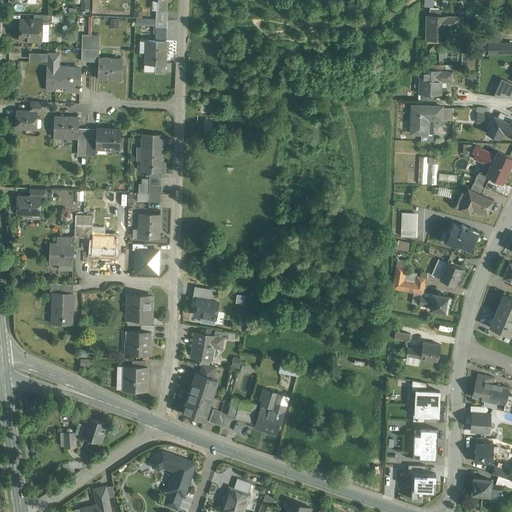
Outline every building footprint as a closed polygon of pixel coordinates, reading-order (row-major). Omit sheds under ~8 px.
[(167,0),(157,0),(158,10),(167,10),(167,0)] [(158,10),(156,10),(156,19),(167,19),(167,10),(158,10)] [(429,15),(427,15),(427,39),(447,40),(447,28),(459,28),(459,16),(441,16),(429,15)] [(34,20),(20,19),(19,39),(41,40),(42,21),(42,20),(34,20)] [(167,19),(156,19),(155,28),(166,28),(167,19)] [(166,28),(156,28),(155,40),(166,40),(166,28)] [(91,34),(82,34),(81,61),(90,61),(90,48),(91,34)] [(100,35),(91,34),(90,48),(99,49),(100,35)] [(155,40),(146,40),(145,64),(165,64),(166,40),(155,40)] [(511,42),(489,43),(489,54),(511,53),(511,42)] [(99,49),(90,48),(90,61),(98,61),(99,58),(99,49)] [(47,62),(47,53),(29,53),(29,61),(47,62)] [(47,62),(47,66),(59,66),(59,53),(47,53),(47,62)] [(120,59),(99,58),(98,61),(98,78),(122,79),(123,65),(120,65),(120,59)] [(59,66),(47,66),(46,66),(45,90),(46,90),(46,86),(66,87),(66,85),(71,85),(71,92),(79,92),(79,94),(80,94),(80,89),(82,89),(82,87),(80,87),(81,74),(78,74),(79,67),(59,66)] [(453,70),(421,69),(419,93),(420,93),(433,94),(439,94),(440,81),(452,82),(453,70)] [(43,101),(31,101),(30,111),(36,111),(36,112),(42,112),(43,101)] [(442,106),(412,105),(411,133),(421,133),(427,133),(427,119),(441,119),(442,106)] [(486,123),(488,107),(479,106),(477,122),(486,123)] [(30,111),(17,111),(16,127),(36,128),(36,112),(36,111),(30,111)] [(511,120),(511,123),(494,115),(486,131),(499,137),(502,130),(507,132),(511,134),(511,120)] [(78,118),(54,117),(53,137),(54,137),(54,134),(67,135),(67,137),(78,138),(78,129),(78,118)] [(87,129),(78,129),(78,138),(78,139),(87,140),(87,129)] [(96,129),(87,129),(87,140),(96,140),(96,129)] [(120,130),(96,129),(96,140),(95,148),(96,148),(96,146),(108,146),(108,149),(119,150),(120,139),(120,130)] [(163,134),(143,134),(142,147),(145,148),(144,160),(142,160),(141,171),(149,171),(161,172),(162,169),(165,170),(165,162),(162,162),(163,134)] [(87,140),(78,139),(77,155),(86,155),(87,140)] [(120,139),(119,150),(129,150),(129,139),(120,139)] [(471,144),(463,143),(462,153),(468,154),(471,144)] [(496,155),(475,145),(473,150),(476,152),(474,157),(491,165),(487,174),(487,175),(490,176),(502,182),(511,159),(511,157),(498,151),(496,155)] [(438,157),(419,156),(418,183),(436,184),(438,157)] [(487,174),(479,170),(474,181),(485,186),(490,176),(487,175),(487,174)] [(149,184),(149,179),(142,179),(142,184),(138,184),(138,192),(149,192),(149,184)] [(485,186),(474,181),(470,188),(481,193),(485,186)] [(161,184),(149,184),(149,192),(161,193),(161,184)] [(439,185),(437,192),(450,196),(452,188),(439,185)] [(470,188),(468,187),(458,208),(469,213),(472,207),(487,213),(493,199),(481,193),(470,188)] [(44,189),(30,188),(30,196),(40,196),(40,197),(44,198),(44,189)] [(161,193),(149,192),(148,201),(160,202),(161,193)] [(30,196),(18,196),(17,213),(24,213),(26,215),(30,215),(32,213),(39,213),(40,197),(40,196),(30,196)] [(417,212),(401,212),(400,236),(417,237),(417,212)] [(160,214),(140,213),(140,214),(142,214),(142,226),(139,226),(139,237),(159,238),(160,214)] [(84,215),(75,214),(74,237),(83,237),(84,215)] [(84,215),(83,237),(92,238),(92,235),(93,226),(93,215),(84,215)] [(92,235),(105,235),(105,226),(93,226),(92,235)] [(462,231),(452,227),(449,235),(458,239),(456,243),(470,249),(476,235),(468,231),(470,228),(464,226),(462,231)] [(92,235),(92,238),(91,255),(101,255),(101,253),(115,254),(114,256),(115,256),(116,242),(113,242),(114,236),(105,235),(92,235)] [(72,237),(62,236),(62,237),(57,237),(57,243),(50,243),(49,263),(59,263),(59,269),(73,269),(73,264),(74,250),(71,250),(72,237)] [(147,250),(138,250),(138,265),(136,266),(136,270),(137,272),(158,273),(158,265),(157,265),(157,259),(158,259),(158,250),(147,250)] [(462,268),(447,261),(446,262),(447,262),(440,278),(439,278),(454,284),(457,276),(458,276),(458,275),(461,268),(462,268)] [(511,262),(509,261),(502,277),(511,280),(511,262)] [(425,284),(415,282),(404,280),(406,266),(396,264),(392,287),(414,291),(424,293),(425,284)] [(427,277),(416,275),(415,282),(425,284),(427,277)] [(73,284),(51,283),(50,293),(53,293),(53,292),(72,293),(73,284)] [(414,291),(412,303),(419,304),(420,295),(423,296),(424,296),(424,293),(414,291)] [(72,293),(53,292),(53,293),(53,300),(55,300),(55,312),(52,312),(52,323),(72,324),(73,293),(72,293)] [(449,295),(433,293),(432,297),(424,296),(423,296),(420,295),(419,304),(430,306),(430,309),(446,311),(447,303),(450,302),(450,297),(449,296),(449,295)] [(511,296),(504,293),(497,310),(511,316),(511,296)] [(152,295),(128,294),(127,306),(130,306),(130,318),(127,317),(127,318),(141,319),(151,319),(152,295)] [(218,302),(196,298),(194,314),(215,318),(218,302)] [(511,325),(511,316),(497,310),(490,326),(508,334),(511,325)] [(141,331),(127,330),(127,354),(150,354),(151,332),(151,331),(141,331)] [(228,332),(214,330),(213,336),(223,337),(222,338),(227,339),(228,332)] [(410,333),(396,331),(395,339),(409,341),(410,333)] [(213,336),(195,333),(191,356),(211,360),(213,347),(221,348),(222,338),(223,337),(213,336)] [(440,343),(422,340),(421,349),(407,347),(406,355),(420,357),(437,360),(440,343)] [(299,366),(280,363),(278,372),(298,375),(299,366)] [(216,366),(203,364),(200,373),(212,378),(216,366)] [(132,366),(124,366),(123,389),(146,390),(147,367),(145,367),(132,366)] [(196,372),(183,412),(204,419),(217,379),(212,378),(200,373),(196,372)] [(414,389),(414,402),(440,403),(440,389),(426,389),(427,382),(412,379),(412,389),(414,389)] [(493,383),(476,379),(472,395),(485,398),(489,399),(493,383)] [(508,386),(493,383),(489,399),(497,401),(504,402),(503,409),(511,411),(511,405),(511,404),(511,394),(507,393),(508,386)] [(274,392),(272,391),(272,392),(266,390),(261,405),(254,426),(276,433),(279,424),(280,424),(285,409),(284,409),(286,404),(275,401),(277,394),(273,393),(274,392)] [(249,400),(234,395),(228,414),(243,418),(249,400)] [(489,399),(485,398),(483,404),(495,407),(497,401),(489,399)] [(249,400),(243,418),(250,421),(256,402),(249,400)] [(414,402),(413,420),(425,420),(425,414),(439,415),(440,403),(414,402)] [(213,408),(209,421),(220,424),(222,419),(220,415),(221,411),(213,408)] [(490,413),(472,412),(470,429),(489,431),(490,413)] [(106,422),(86,416),(84,423),(87,424),(83,435),(101,441),(104,432),(103,432),(106,422)] [(83,435),(87,424),(84,423),(79,421),(75,433),(83,435)] [(437,442),(438,427),(421,427),(420,441),(437,442)] [(74,431),(64,432),(65,447),(74,446),(74,431)] [(436,457),(437,442),(420,441),(419,456),(436,457)] [(493,443),(476,442),(474,460),(491,461),(493,443)] [(194,462),(179,457),(160,451),(152,455),(152,456),(151,461),(153,466),(158,467),(163,465),(175,469),(168,488),(169,489),(182,493),(183,493),(194,462)] [(509,469),(494,464),(492,471),(498,474),(506,477),(509,469)] [(435,488),(436,471),(424,471),(424,465),(412,465),(411,495),(423,495),(423,488),(435,488)] [(511,478),(506,477),(498,474),(495,482),(502,483),(511,486),(511,478)] [(495,482),(490,482),(491,478),(474,476),(474,477),(471,478),(471,483),(473,484),(472,491),(489,493),(488,497),(500,499),(501,491),(502,491),(502,490),(501,490),(502,483),(495,482)] [(252,482),(237,477),(233,488),(248,493),(252,482)] [(112,484),(105,485),(108,497),(114,495),(112,484)] [(105,485),(94,488),(98,504),(81,507),(82,511),(111,511),(108,497),(105,485)] [(233,488),(229,487),(226,497),(226,496),(224,502),(224,504),(222,506),(221,507),(222,509),(223,511),(224,511),(226,511),(227,511),(226,511),(242,511),(248,494),(248,493),(233,488)] [(182,493),(169,489),(164,503),(177,507),(182,493)] [(272,497),(264,494),(262,501),(270,504),(272,497)] [(307,511),(310,506),(287,498),(285,506),(290,507),(288,511),(307,511)]
